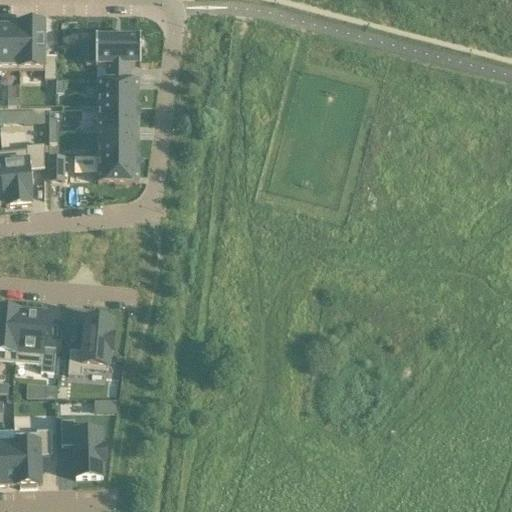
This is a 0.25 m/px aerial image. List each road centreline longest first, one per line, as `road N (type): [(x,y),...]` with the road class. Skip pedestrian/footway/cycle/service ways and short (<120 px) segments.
road 1 (residential): [(0,226),(150,208),(174,31),(168,7),(0,6)]
road 2 (residential): [(132,300),(0,287)]
